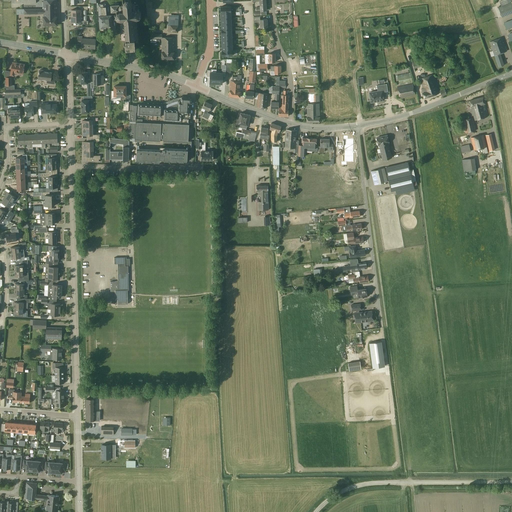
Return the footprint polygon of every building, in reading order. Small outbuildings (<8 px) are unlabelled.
[(56,0),(50,0),(43,0),(43,2),(42,2),(42,7),(43,7),(43,9),(44,14),(44,17),(43,17),(44,24),(43,24),(43,25),(44,25),(56,25),(57,25),(57,24),(57,17),(57,16),(56,0)] [(111,12),(111,15),(115,15),(115,17),(117,19),(119,20),(121,40),(125,39),(125,41),(123,41),(123,43),(125,43),(125,48),(134,47),(134,43),(138,42),(138,39),(139,39),(138,34),(137,34),(136,19),(139,18),(140,15),(140,12),(139,11),(138,5),(135,5),(134,4),(131,5),(131,3),(130,1),(128,0),(124,0),(123,2),(122,4),(122,6),(119,6),(119,7),(118,5),(110,6),(111,12)] [(497,8),(501,17),(511,12),(511,3),(511,2),(497,8)] [(111,15),(111,12),(106,13),(105,4),(98,4),(99,28),(112,27),(111,15)] [(71,10),(71,16),(82,15),(84,15),(84,10),(87,10),(87,6),(79,7),(79,10),(71,10)] [(85,21),(84,15),(82,15),(71,16),(72,22),(79,21),(79,24),(88,24),(88,21),(85,21)] [(260,23),(260,28),(267,27),(267,19),(260,20),(260,16),(254,17),(254,23),(260,23)] [(168,25),(167,32),(170,32),(178,33),(178,26),(176,26),(176,23),(168,23),(168,25)] [(89,36),(89,27),(84,27),(83,36),(84,36),(84,39),(82,39),(82,37),(77,37),(77,44),(81,44),(81,47),(88,48),(88,39),(89,36)] [(161,59),(174,59),(174,38),(162,38),(162,34),(150,34),(150,39),(162,39),(162,52),(161,52),(161,59)] [(489,42),(494,56),(507,51),(502,38),(489,42)] [(267,63),(267,64),(269,64),(269,62),(275,62),(275,54),(269,54),(265,54),(265,63),(267,63)] [(423,58),(413,61),(414,68),(424,66),(423,58)] [(11,75),(14,76),(14,73),(22,74),(24,66),(16,64),(17,63),(13,63),(11,72),(11,75)] [(270,66),(270,75),(274,75),(274,74),(281,74),(280,65),(274,66),(270,66)] [(216,83),(216,73),(210,72),(211,70),(207,70),(207,76),(210,76),(209,83),(216,83)] [(47,84),(54,85),(55,79),(51,78),(51,73),(44,72),(44,71),(40,71),(38,80),(47,81),(47,84)] [(87,80),(87,72),(84,72),(84,71),(81,72),(80,72),(81,83),(87,83),(87,89),(91,89),(91,88),(91,82),(91,80),(87,80)] [(222,84),(222,77),(225,77),(226,71),(222,71),(222,73),(216,73),(216,83),(222,84)] [(398,71),(390,73),(392,85),(400,84),(398,71)] [(103,85),(103,76),(100,76),(100,74),(93,74),(93,82),(91,82),(91,88),(94,88),(94,85),(103,85)] [(422,93),(424,98),(438,93),(432,75),(420,79),(423,88),(421,89),(423,93),(422,93)] [(229,96),(240,97),(241,82),(241,79),(237,79),(237,77),(232,77),(232,81),(230,81),(229,96)] [(245,98),(253,99),(254,92),(254,84),(250,84),(249,91),(246,91),(245,98)] [(370,97),(371,103),(384,101),(382,92),(388,92),(387,84),(377,86),(378,91),(369,93),(370,94),(369,94),(369,98),(370,97)] [(397,87),(399,98),(415,95),(413,84),(397,87)] [(110,100),(121,100),(121,96),(125,96),(125,86),(114,86),(114,91),(110,91),(110,100)] [(271,108),(278,108),(279,86),(272,86),(272,94),(275,94),(274,102),(271,102),(271,108)] [(313,95),(313,101),(319,101),(319,94),(317,94),(317,88),(309,89),(309,94),(314,94),(314,95),(313,95)] [(257,107),(267,108),(268,94),(258,93),(257,107)] [(89,112),(89,100),(92,100),(92,96),(83,96),(83,100),(81,100),(82,105),(81,105),(81,108),(82,108),(82,113),(89,112)] [(471,106),(475,121),(487,117),(485,110),(484,104),(485,104),(483,97),(469,101),(470,106),(471,106)] [(133,111),(129,111),(128,137),(134,138),(134,139),(134,142),(139,142),(139,141),(160,142),(160,140),(163,140),(163,142),(191,144),(191,141),(188,141),(188,138),(191,139),(191,127),(189,127),(189,125),(191,125),(191,122),(188,121),(189,118),(190,118),(191,98),(179,98),(179,101),(177,101),(175,101),(173,102),(172,103),(170,103),(168,104),(166,105),(165,106),(165,107),(163,107),(162,107),(162,106),(138,104),(138,106),(137,106),(137,105),(133,105),(133,111)] [(26,111),(26,116),(34,116),(34,108),(38,108),(37,101),(29,102),(30,106),(25,107),(25,111),(26,111)] [(202,116),(207,119),(210,114),(207,112),(208,111),(209,111),(212,105),(205,102),(202,108),(205,109),(204,112),(202,116)] [(50,113),(50,114),(57,113),(57,104),(51,105),(51,103),(42,104),(42,113),(50,113)] [(306,117),(306,122),(320,122),(320,117),(319,117),(319,104),(307,104),(307,117),(306,117)] [(279,116),(288,116),(288,105),(282,105),(281,105),(281,108),(279,108),(279,116)] [(235,136),(248,139),(250,130),(246,129),(247,126),(250,115),(240,113),(238,124),(237,127),(242,128),(241,133),(236,132),(235,136)] [(464,126),(465,133),(476,131),(473,118),(463,120),(464,121),(462,121),(462,124),(464,124),(465,125),(464,126)] [(270,140),(276,141),(277,135),(278,135),(279,133),(281,127),(271,123),(269,129),(272,130),(270,140)] [(268,129),(261,128),(260,135),(259,138),(268,140),(269,135),(267,135),(268,129)] [(290,152),(298,153),(298,148),(295,147),(296,131),(290,130),(290,152)] [(486,134),(490,151),(499,149),(499,145),(496,145),(493,132),(486,134)] [(51,143),(50,134),(44,134),(44,143),(44,146),(42,146),(42,148),(45,148),(45,143),(51,143)] [(57,134),(50,134),(51,143),(55,143),(55,145),(59,145),(59,143),(58,143),(57,134)] [(37,135),(31,135),(31,144),(32,144),(32,147),(29,147),(29,149),(33,149),(33,144),(38,144),(37,135)] [(379,146),(382,160),(391,158),(388,144),(389,143),(387,135),(376,138),(378,146),(379,146)] [(481,148),(483,154),(488,153),(483,135),(470,138),(474,150),(481,148)] [(348,136),(343,136),(343,139),(344,139),(344,145),(353,145),(353,139),(348,139),(348,136)] [(316,148),(317,139),(302,138),(302,145),(299,144),(298,148),(298,153),(298,155),(305,156),(306,149),(307,150),(307,147),(316,148)] [(123,152),(116,152),(116,160),(123,160),(123,161),(129,161),(129,140),(123,139),(123,152)] [(328,151),(333,151),(333,144),(329,144),(329,139),(320,139),(320,147),(324,147),(328,147),(328,151)] [(460,146),(462,154),(471,152),(469,144),(460,146)] [(145,148),(137,148),(136,161),(144,161),(144,160),(147,160),(147,162),(152,162),(152,160),(154,160),(154,162),(159,162),(159,160),(164,160),(164,161),(169,161),(169,159),(171,159),(171,161),(176,161),(176,159),(179,159),(179,161),(184,162),(184,160),(186,160),(187,160),(188,150),(187,150),(165,149),(162,149),(162,151),(160,151),(160,150),(159,150),(159,151),(145,150),(145,148)] [(87,161),(99,162),(98,159),(100,159),(100,156),(93,156),(93,149),(83,150),(83,157),(87,157),(87,161)] [(213,160),(213,151),(201,151),(201,160),(212,160),(213,160)] [(48,164),(57,163),(57,158),(54,158),(54,154),(45,154),(45,158),(48,158),(48,164)] [(341,162),(341,165),(347,165),(347,162),(353,162),(353,156),(344,156),(344,162),(341,162)] [(462,160),(464,172),(476,170),(474,158),(462,160)] [(385,168),(391,192),(413,186),(417,185),(413,169),(410,170),(408,162),(385,168)] [(46,173),(52,173),(52,169),(57,169),(57,163),(48,164),(45,164),(46,173)] [(370,171),(374,185),(387,182),(384,168),(370,171)] [(46,182),(57,182),(57,176),(52,176),(52,173),(46,173),(38,173),(38,177),(45,177),(46,182)] [(46,188),(46,192),(53,192),(53,188),(58,188),(57,182),(46,182),(46,183),(49,183),(49,188),(46,188)] [(256,186),(256,191),(257,191),(258,191),(258,195),(261,195),(261,202),(258,202),(258,210),(268,210),(268,190),(268,186),(268,185),(267,185),(267,186),(257,186),(256,186)] [(4,197),(13,202),(14,200),(17,201),(20,196),(14,192),(12,195),(7,192),(4,197)] [(5,208),(11,211),(12,208),(10,207),(13,202),(4,197),(1,202),(7,206),(5,208)] [(0,215),(6,219),(9,214),(11,215),(12,215),(13,213),(5,208),(4,211),(0,208),(0,215)] [(40,213),(40,219),(56,218),(56,216),(54,216),(54,213),(43,213),(42,213),(42,210),(34,210),(34,213),(40,213)] [(42,228),(42,225),(44,224),(54,224),(54,221),(56,221),(56,218),(40,219),(40,225),(34,225),(34,228),(42,228)] [(6,235),(7,242),(17,240),(16,235),(19,235),(18,229),(11,230),(11,234),(6,235)] [(48,232),(49,243),(56,243),(56,234),(57,234),(57,232),(48,232)] [(363,242),(362,237),(354,238),(353,232),(346,233),(347,240),(346,240),(345,240),(345,241),(345,242),(345,243),(346,244),(347,244),(348,244),(351,244),(363,242)] [(10,248),(11,253),(20,252),(24,251),(22,243),(18,243),(19,246),(10,248)] [(49,251),(49,255),(58,255),(59,249),(58,249),(58,246),(47,245),(47,251),(49,251)] [(365,255),(364,250),(356,251),(355,246),(349,246),(350,257),(365,255)] [(46,263),(52,264),(52,261),(58,261),(58,255),(49,255),(49,258),(46,258),(46,263)] [(126,257),(125,257),(125,263),(117,264),(118,275),(128,275),(128,266),(129,266),(128,259),(126,259),(126,257)] [(14,265),(15,271),(28,270),(24,270),(23,268),(28,268),(27,261),(22,262),(22,265),(14,265)] [(46,272),(58,273),(58,267),(52,267),(52,264),(46,263),(46,272)] [(23,276),(23,280),(28,279),(28,270),(15,271),(15,277),(23,276)] [(45,281),(47,281),(51,282),(51,279),(57,279),(58,273),(46,272),(45,281)] [(348,275),(349,283),(359,282),(359,283),(368,281),(368,276),(358,277),(358,278),(355,278),(354,274),(348,275)] [(117,303),(117,304),(128,304),(127,293),(129,293),(128,275),(118,275),(118,283),(114,283),(114,281),(110,281),(111,303),(117,303)] [(26,284),(15,284),(15,289),(24,289),(28,290),(29,284),(32,284),(33,281),(26,280),(26,284)] [(358,294),(358,298),(367,297),(366,289),(359,289),(358,286),(350,287),(351,295),(358,294)] [(14,308),(25,308),(27,308),(28,303),(30,303),(30,299),(23,299),(23,302),(14,302),(14,308)] [(360,304),(351,305),(352,311),(356,310),(356,313),(359,313),(359,312),(359,310),(361,310),(360,304)] [(21,317),(27,317),(27,311),(25,311),(25,308),(14,308),(14,313),(22,313),(21,317)] [(354,313),(356,323),(373,321),(372,311),(359,313),(356,313),(354,313)] [(46,321),(33,320),(33,328),(46,329),(46,321)] [(46,339),(61,339),(62,328),(46,327),(46,339)] [(384,366),(381,341),(369,343),(373,368),(384,366)] [(48,359),(61,360),(62,355),(61,355),(61,349),(51,349),(51,345),(41,345),(40,351),(50,351),(50,355),(48,355),(48,359)] [(348,363),(349,371),(361,369),(360,363),(360,361),(348,363)] [(55,369),(56,375),(64,375),(64,367),(58,367),(58,363),(52,363),(52,369),(55,369)] [(56,375),(56,384),(64,383),(64,375),(56,375)] [(56,399),(64,399),(64,390),(56,390),(56,391),(54,391),(54,387),(45,387),(45,391),(52,391),(52,395),(56,395),(56,399)] [(12,399),(12,402),(21,402),(21,396),(21,392),(14,392),(14,390),(9,389),(9,394),(10,394),(10,396),(8,395),(7,398),(12,399)] [(25,393),(25,396),(21,396),(21,402),(29,403),(30,394),(25,393)] [(126,395),(126,404),(137,404),(137,395),(126,395)] [(58,407),(59,408),(64,407),(64,406),(64,399),(56,399),(49,399),(49,404),(53,404),(53,403),(56,403),(56,407),(58,407)] [(98,417),(95,417),(94,399),(86,399),(86,421),(98,421),(98,417)] [(114,413),(114,426),(156,426),(156,414),(114,413)] [(41,432),(47,433),(47,432),(48,431),(48,429),(49,429),(49,422),(41,421),(40,428),(40,430),(41,432)] [(5,424),(1,423),(1,431),(5,432),(5,430),(11,431),(11,423),(5,422),(5,424)] [(54,432),(61,433),(61,432),(63,432),(63,427),(62,427),(62,423),(54,422),(53,429),(51,429),(51,431),(54,432)] [(101,435),(113,435),(113,427),(101,426),(101,435)] [(135,440),(124,440),(125,448),(135,448),(135,440)] [(140,444),(140,457),(155,458),(156,445),(140,444)] [(110,452),(110,445),(106,445),(102,445),(102,450),(101,450),(101,453),(102,453),(102,458),(106,458),(111,458),(110,452)] [(8,464),(11,464),(11,459),(12,459),(12,455),(7,455),(6,458),(2,458),(2,463),(1,469),(5,469),(5,470),(7,470),(8,464)] [(14,471),(16,471),(17,465),(20,465),(21,456),(16,455),(15,459),(12,459),(11,459),(11,464),(10,469),(14,470),(14,471)] [(28,472),(32,472),(33,461),(27,461),(23,460),(23,468),(25,468),(26,468),(26,471),(28,471),(28,472)] [(32,472),(37,473),(37,472),(39,472),(39,469),(41,469),(43,469),(43,462),(40,462),(33,461),(32,472)] [(50,474),(54,474),(55,463),(49,462),(49,463),(45,462),(45,469),(47,470),(48,470),(48,472),(50,473),(50,474)] [(54,474),(59,474),(59,473),(61,473),(61,471),(63,471),(65,471),(65,464),(62,464),(62,463),(55,463),(54,474)] [(46,511),(57,511),(59,496),(48,495),(48,496),(35,495),(36,484),(26,483),(25,498),(30,499),(30,501),(34,502),(35,500),(35,499),(47,500),(46,511)] [(7,511),(16,511),(17,508),(14,508),(14,502),(10,502),(10,503),(8,503),(8,507),(7,511)]
